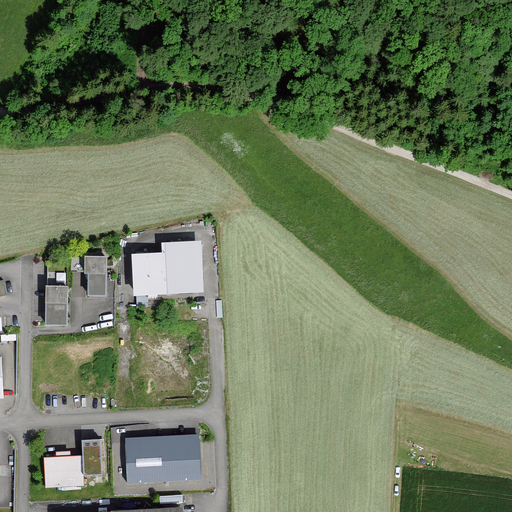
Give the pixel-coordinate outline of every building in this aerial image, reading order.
[(202,244),(163,246),(164,256),(134,258),(137,312),(148,311),(147,299),(206,296),(202,244)] [(73,259),(73,274),(87,275),(87,278),(91,278),(90,299),(108,300),(109,260),(73,259)] [(71,260),(48,265),(47,326),(69,327),(71,260)] [(201,441),(126,445),(128,486),(203,482),(201,441)] [(47,489),(84,488),(83,458),(46,459),(47,489)] [(183,493),(182,510),(191,511),(192,493),(183,493)]
